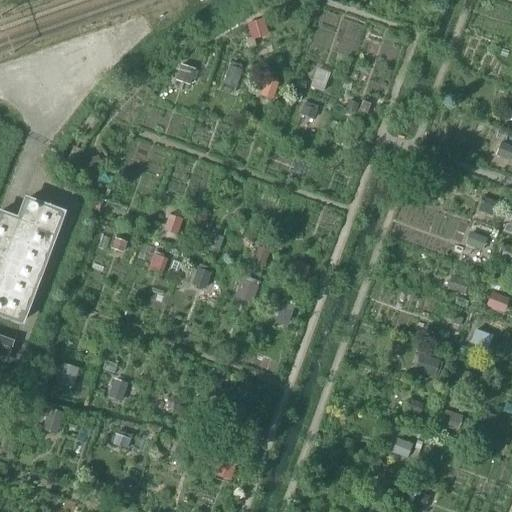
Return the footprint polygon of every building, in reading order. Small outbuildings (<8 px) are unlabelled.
[(248,28),(251,38),(266,33),(263,23),(248,28)] [(180,66),(175,81),(188,85),(193,70),(180,66)] [(228,67),(223,82),(235,86),(240,71),(228,67)] [(313,79),(310,88),(321,92),(325,84),(313,79)] [(260,94),(271,98),(276,84),(265,80),(260,94)] [(362,100),(358,111),(366,114),(370,103),(362,100)] [(347,101),(345,108),(355,112),(358,105),(347,101)] [(300,115),(312,120),(316,107),(304,103),(300,115)] [(334,106),(325,103),(322,110),(331,114),(334,106)] [(341,136),(353,141),(358,126),(346,121),(341,136)] [(511,154),(511,148),(499,144),(494,156),(510,161),(511,154)] [(84,161),(86,170),(99,167),(97,158),(84,161)] [(0,315),(20,323),(61,214),(25,200),(17,221),(0,214),(0,315)] [(482,211),(491,213),(494,203),(485,200),(482,211)] [(90,209),(97,212),(100,206),(92,203),(90,209)] [(163,231),(175,235),(180,220),(168,216),(163,231)] [(210,237),(207,246),(217,250),(221,241),(210,237)] [(112,249),(121,252),(125,243),(115,240),(112,249)] [(472,252),(478,255),(482,245),(475,242),(472,252)] [(251,261),(263,266),(269,251),(257,247),(251,261)] [(511,249),(505,247),(500,260),(510,263),(511,256),(511,249)] [(149,268),(161,272),(165,261),(153,256),(149,268)] [(290,277),(302,281),(307,268),(295,263),(290,277)] [(191,285),(203,289),(209,273),(197,269),(191,285)] [(447,290),(462,295),(466,283),(451,278),(447,290)] [(237,294),(251,299),(256,286),(241,281),(237,294)] [(489,298),(486,307),(495,310),(498,301),(489,298)] [(277,315),(289,319),(294,304),(282,300),(277,315)] [(475,331),(470,343),(479,347),(484,334),(475,331)] [(0,357),(6,360),(13,342),(0,336),(0,357)] [(419,372),(433,377),(438,362),(424,357),(419,372)] [(57,383),(63,385),(71,388),(76,373),(61,369),(57,383)] [(461,373),(457,383),(464,386),(468,375),(461,373)] [(108,397),(120,401),(125,385),(114,381),(108,397)] [(172,399),(169,401),(166,409),(168,413),(172,414),(176,412),(178,405),(176,401),(172,399)] [(407,400),(403,410),(419,415),(422,406),(407,400)] [(230,406),(226,422),(239,425),(243,409),(230,406)] [(42,430),(54,434),(61,414),(49,410),(42,430)] [(440,425),(456,430),(460,418),(444,413),(440,425)] [(113,445),(125,449),(129,436),(117,432),(113,445)] [(431,448),(434,440),(425,437),(422,445),(431,448)] [(392,454),(406,459),(411,445),(397,440),(392,454)] [(172,460),(183,463),(187,445),(177,442),(172,460)] [(218,471),(227,474),(233,459),(223,456),(218,471)] [(426,464),(420,461),(416,470),(423,473),(426,464)] [(376,493),(390,498),(396,484),(382,479),(376,493)] [(412,505),(423,509),(427,498),(416,494),(412,505)]
